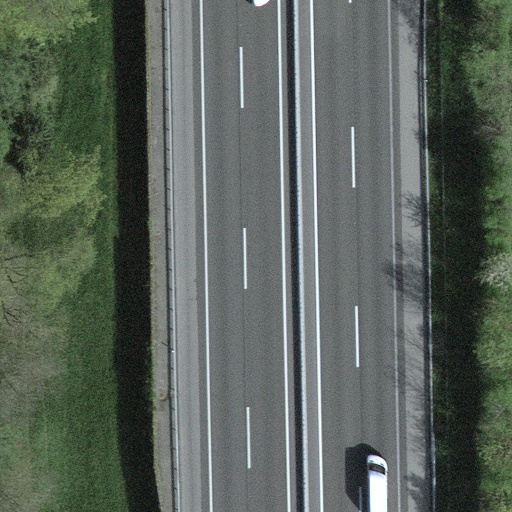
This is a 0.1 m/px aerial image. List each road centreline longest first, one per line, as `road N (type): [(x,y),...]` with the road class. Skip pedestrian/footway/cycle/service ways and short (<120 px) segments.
road 1 (motorway): [(240,0),(251,511)]
road 2 (motorway): [(361,511),(350,0)]
